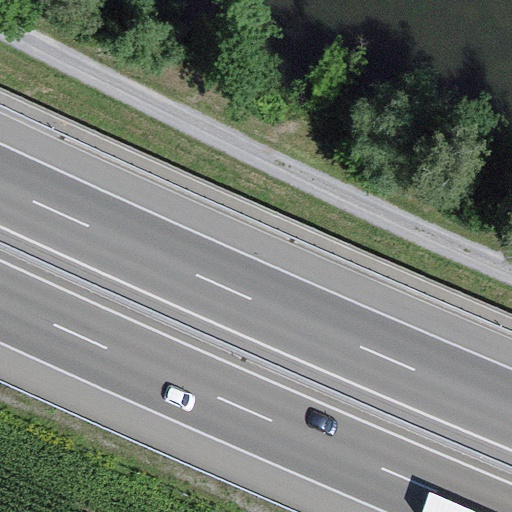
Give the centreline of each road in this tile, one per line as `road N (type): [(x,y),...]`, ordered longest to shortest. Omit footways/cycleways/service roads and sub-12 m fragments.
road 1 (track): [(0,20),(176,112),(511,268)]
road 2 (motorway): [(511,400),(0,174)]
road 3 (motorway): [(0,293),(496,511)]
